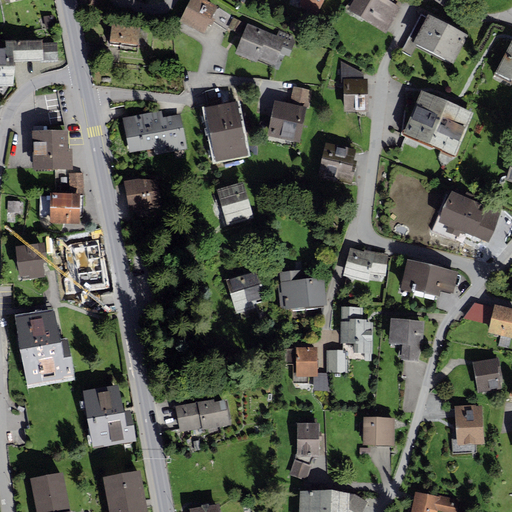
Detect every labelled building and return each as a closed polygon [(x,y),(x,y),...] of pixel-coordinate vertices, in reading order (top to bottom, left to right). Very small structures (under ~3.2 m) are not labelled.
[(206,0),(190,0),(179,20),(203,33),(208,24),(212,25),(213,22),(228,31),(235,18),(218,8),(219,7),(206,0)] [(324,0),(300,0),(299,6),(317,16),(324,0)] [(353,0),(347,10),(387,34),(402,7),(389,0),(353,0)] [(413,42),(426,17),(421,14),(402,51),(411,55),(417,44),(413,42)] [(426,17),(413,42),(417,44),(454,63),(468,35),(428,14),(426,17)] [(53,15),(43,17),(46,30),(55,28),(53,15)] [(235,18),(229,28),(238,33),(243,22),(235,18)] [(141,27),(112,24),(109,45),(120,46),(119,51),(138,53),(138,45),(145,45),(147,30),(140,30),(141,27)] [(248,25),(236,54),(256,62),(257,61),(278,69),(284,55),(289,57),(294,44),(292,38),(278,33),(276,36),(248,25)] [(0,47),(0,86),(13,85),(15,62),(39,61),(39,63),(58,62),(57,42),(42,43),(42,39),(5,40),(5,47),(0,47)] [(511,39),(495,72),(511,80),(511,39)] [(341,82),(343,82),(343,111),(368,111),(367,78),(363,78),(363,73),(340,61),(341,82)] [(234,86),(205,92),(207,106),(237,100),(234,86)] [(286,103),(275,100),(267,135),(300,142),(307,107),(308,108),(312,90),(293,87),(291,100),(287,99),(286,103)] [(421,90),(402,133),(454,155),(473,112),(421,90)] [(207,106),(205,107),(215,161),(248,155),(237,100),(207,106)] [(161,111),(123,118),(129,153),(153,149),(154,155),(187,149),(181,114),(162,117),(161,111)] [(31,130),(32,170),(72,169),(72,148),(68,149),(68,145),(68,129),(31,130)] [(356,150),(326,143),(318,177),(352,184),(357,161),(354,160),(356,150)] [(49,192),(49,223),(79,223),(80,195),(84,195),(83,173),(69,173),(69,192),(49,192)] [(141,179),(125,182),(129,211),(132,211),(151,208),(162,206),(157,180),(141,179)] [(243,182),(217,189),(217,192),(215,192),(217,202),(220,202),(227,226),(254,218),(243,182)] [(451,190),(438,222),(488,242),(501,210),(451,190)] [(20,201),(7,201),(7,213),(20,213),(20,201)] [(151,208),(132,211),(134,226),(153,223),(151,208)] [(45,242),(16,246),(20,276),(29,275),(29,278),(45,276),(43,263),(47,262),(45,242)] [(350,248),(343,275),(367,283),(370,274),(386,276),(388,253),(364,250),(363,252),(350,248)] [(458,271),(407,259),(400,289),(414,292),(415,290),(438,295),(439,290),(453,293),(458,271)] [(161,314),(178,311),(167,262),(150,265),(161,314)] [(280,273),(282,294),(279,294),(281,309),(286,308),(286,309),(327,305),(324,276),(305,278),(305,270),(280,273)] [(255,272),(226,280),(236,314),(256,308),(258,314),(265,312),(266,312),(265,310),(270,309),(267,300),(261,302),(259,298),(263,297),(255,272)] [(489,324),(493,307),(474,303),(463,318),(489,324)] [(489,324),(487,333),(500,336),(498,346),(508,348),(510,338),(511,338),(511,307),(494,304),(493,307),(489,324)] [(362,307),(341,307),(341,343),(353,343),(353,353),(372,353),(373,322),(366,322),(366,319),(362,319),(362,307)] [(54,310),(15,317),(28,383),(74,375),(67,339),(60,340),(54,310)] [(267,322),(265,312),(258,314),(260,324),(267,322)] [(424,321),(391,318),(388,343),(402,344),(401,359),(417,361),(422,343),(424,321)] [(317,347),(296,347),(296,348),(282,349),(282,365),(295,364),(295,375),(292,375),(292,383),(308,383),(308,376),(313,376),(317,376),(317,373),(317,347)] [(345,350),(326,350),(326,372),(345,372),(345,350)] [(492,358),(473,362),(478,392),(501,388),(499,378),(502,378),(498,356),(492,357),(492,358)] [(317,376),(313,376),(313,390),(328,391),(328,373),(317,373),(317,376)] [(119,384),(82,390),(93,448),(135,441),(131,412),(124,413),(124,411),(119,384)] [(203,429),(230,424),(226,399),(215,401),(214,398),(174,406),(179,432),(202,428),(203,429)] [(475,452),(474,444),(484,443),(481,405),(476,406),(476,404),(454,406),(457,442),(452,443),(452,453),(475,452)] [(363,417),(363,445),(394,446),(395,418),(363,417)] [(300,423),(297,423),(297,455),(295,455),(295,460),(289,474),(306,480),(314,459),(314,457),(319,457),(319,423),(316,423),(313,423),(313,419),(300,418),(300,423)] [(370,448),(360,448),(359,458),(370,458),(370,448)] [(140,470),(102,477),(108,511),(147,511),(147,504),(140,470)] [(70,511),(63,472),(30,478),(36,511),(70,511)] [(362,511),(368,503),(355,494),(349,493),(332,490),(300,492),(298,511),(362,511)] [(435,496),(415,492),(410,511),(436,511),(437,511),(444,511),(443,511),(459,511),(462,499),(436,494),(435,496)] [(220,511),(219,503),(209,505),(207,504),(201,505),(201,507),(189,509),(189,511),(220,511)]
